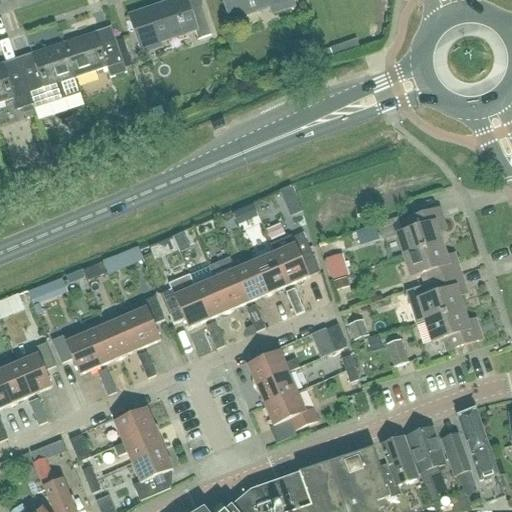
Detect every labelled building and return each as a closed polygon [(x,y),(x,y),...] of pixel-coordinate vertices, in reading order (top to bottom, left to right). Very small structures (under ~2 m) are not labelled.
[(184,0),(130,19),(143,55),(159,50),(156,42),(193,29),(198,43),(211,38),(202,12),(190,16),(184,0)] [(223,0),(230,20),(269,7),(272,14),(292,7),(290,0),(223,0)] [(373,0),(381,24),(386,22),(390,0),(373,0)] [(76,82),(107,71),(94,35),(64,45),(76,82)] [(29,97),(32,108),(47,103),(53,106),(61,103),(79,98),(74,82),(76,82),(64,45),(31,56),(43,92),(29,97)] [(0,66),(0,106),(13,103),(1,66),(0,66)] [(107,71),(110,80),(126,75),(123,66),(107,71)] [(29,97),(13,103),(16,113),(32,108),(29,97)] [(286,208),(296,204),(290,190),(280,194),(286,208)] [(404,259),(441,247),(436,233),(445,231),(439,212),(404,223),(407,234),(397,238),(404,259)] [(230,215),(222,219),(224,224),(233,219),(230,215)] [(182,236),(174,240),(180,254),(188,250),(182,236)] [(316,266),(303,236),(291,241),(290,239),(270,247),(274,256),(288,289),(308,280),(305,271),(316,266)] [(425,288),(460,276),(453,257),(445,259),(441,247),(404,259),(411,281),(421,277),(425,288)] [(254,265),(268,297),(288,289),(274,256),(254,265)] [(234,273),(235,273),(229,260),(208,269),(214,281),(214,282),(228,314),(248,306),(234,273)] [(114,261),(103,266),(108,276),(119,272),(114,261)] [(248,306),(268,297),(254,265),(235,273),(234,273),(248,306)] [(102,267),(90,272),(93,281),(105,276),(102,267)] [(82,273),(66,279),(69,287),(85,281),(82,273)] [(460,276),(425,288),(428,300),(418,303),(425,324),(462,312),(457,299),(466,296),(460,276)] [(62,281),(28,295),(31,304),(65,290),(62,281)] [(195,290),(208,323),(228,314),(214,282),(214,281),(214,282),(195,290)] [(172,292),(160,297),(170,320),(181,315),(188,331),(208,323),(195,290),(175,299),(172,292)] [(290,307),(299,303),(294,292),(285,295),(290,307)] [(127,319),(141,352),(160,343),(153,327),(164,323),(154,299),(143,304),(146,312),(127,319)] [(295,318),(304,315),(299,303),(290,307),(295,318)] [(251,324),(260,321),(255,309),(246,312),(251,324)] [(462,312),(425,324),(432,346),(442,342),(446,353),(481,342),(474,323),(466,325),(462,312)] [(120,360),(141,352),(127,319),(107,328),(120,360)] [(260,321),(251,324),(256,335),(264,332),(260,321)] [(211,341),(220,337),(215,325),(206,329),(211,341)] [(98,370),(120,360),(107,328),(85,337),(98,370)] [(337,328),(326,333),(335,355),(347,350),(337,328)] [(79,378),(98,370),(85,337),(66,346),(63,339),(51,344),(61,367),(72,362),(79,378)] [(220,337),(211,341),(216,352),(225,349),(220,337)] [(386,347),(387,349),(393,371),(409,365),(401,342),(386,347)] [(37,358),(17,367),(31,399),(52,390),(45,374),(56,369),(46,346),(34,351),(37,358)] [(142,371),(151,367),(146,355),(137,359),(142,371)] [(284,367),(279,355),(247,369),(256,389),(288,375),(299,371),(295,362),(284,367)] [(345,374),(354,371),(350,359),(341,362),(345,374)] [(386,410),(464,392),(457,362),(393,378),(394,382),(380,385),(386,410)] [(0,373),(0,381),(11,407),(31,399),(17,367),(0,373)] [(151,367),(142,371),(147,382),(156,378),(151,367)] [(358,383),(354,371),(345,374),(349,386),(358,383)] [(103,388),(112,384),(106,372),(97,376),(103,388)] [(296,395),(288,375),(256,389),(264,409),(296,395)] [(0,412),(11,407),(0,381),(0,412)] [(112,384),(103,388),(107,399),(116,395),(112,384)] [(273,430),(289,423),(294,434),(317,424),(312,412),(305,415),(296,395),(264,409),(273,430)] [(34,417),(42,413),(37,402),(29,405),(34,417)] [(123,446),(155,432),(146,412),(114,426),(123,446)] [(476,412),(456,419),(469,455),(477,452),(480,460),(471,462),(481,490),(501,482),(476,412)] [(39,429),(47,425),(42,413),(34,417),(39,429)] [(444,467),(442,463),(431,431),(406,440),(419,476),(420,476),(424,487),(429,485),(427,480),(440,476),(438,470),(444,467)] [(127,455),(131,466),(164,452),(155,432),(123,446),(113,450),(117,459),(127,455)] [(459,436),(445,441),(440,443),(453,480),(471,473),(459,436)] [(78,465),(90,460),(81,438),(69,443),(78,465)] [(299,478),(252,494),(230,511),(378,511),(379,511),(384,509),(387,505),(386,503),(391,501),(391,500),(400,497),(397,489),(419,481),(403,441),(381,449),(387,467),(380,470),(373,453),(299,477),(299,478)] [(164,452),(131,466),(140,486),(133,489),(139,504),(170,491),(164,477),(172,473),(164,452)] [(73,511),(67,496),(62,482),(55,485),(44,460),(32,465),(42,490),(50,511),(73,511)] [(87,485),(95,482),(91,470),(82,474),(87,485)] [(95,482),(87,485),(91,497),(100,493),(95,482)]
